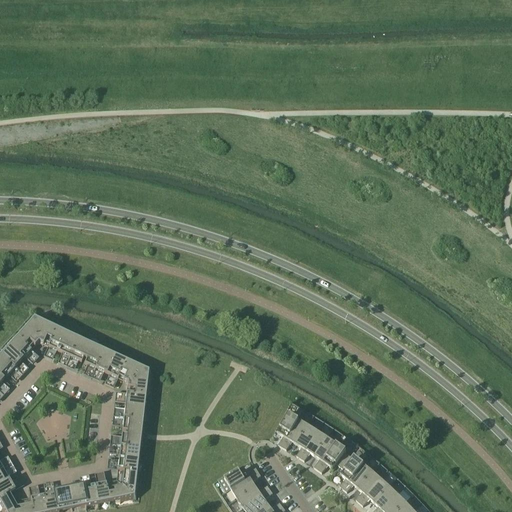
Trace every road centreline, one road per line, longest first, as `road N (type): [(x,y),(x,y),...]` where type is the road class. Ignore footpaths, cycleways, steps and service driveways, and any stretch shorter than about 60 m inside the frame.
road 1 (secondary): [(0,218),(99,227),(250,269),(350,318),(423,368),(511,450)]
road 2 (secondary): [(511,424),(435,354),(358,302),(263,255),(102,209),(0,200)]
road 3 (residential): [(64,477),(102,470),(110,398),(45,367),(0,413)]
